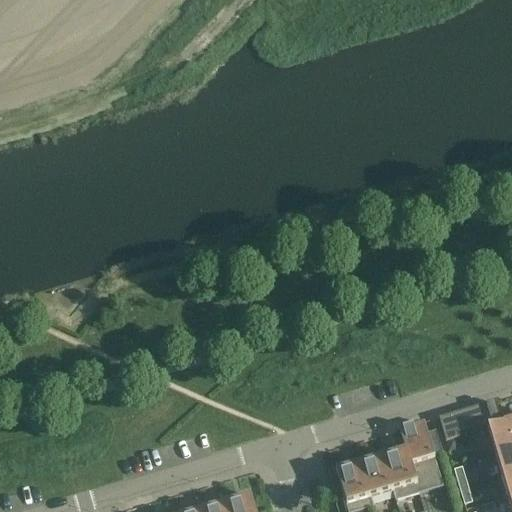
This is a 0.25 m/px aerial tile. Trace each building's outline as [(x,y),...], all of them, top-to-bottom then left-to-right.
[(487,426),(495,454),(511,448),(511,422),(503,425),(503,426),(498,427),(497,423),(500,422),(495,404),(439,420),(446,443),(459,439),(458,435),(487,426)] [(425,425),(400,432),(406,451),(407,451),(420,497),(444,490),(435,458),(442,456),(435,433),(428,436),(425,425)] [(511,448),(495,454),(502,477),(511,473),(511,448)] [(407,451),(406,451),(384,458),(397,503),(420,497),(407,451)] [(397,503),(384,458),(361,464),(374,510),(375,510),(372,501),(394,495),(396,504),(397,503)] [(368,511),(374,510),(361,464),(337,471),(348,511),(368,511)] [(462,469),(454,472),(459,490),(467,487),(462,469)] [(511,473),(502,477),(508,500),(511,498),(511,473)] [(473,505),(467,487),(459,490),(464,507),(473,505)] [(255,511),(251,497),(227,504),(229,511),(255,511)]
